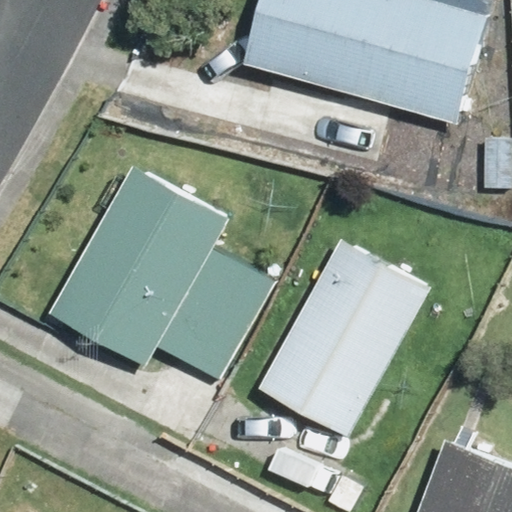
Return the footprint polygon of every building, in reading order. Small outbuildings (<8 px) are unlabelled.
[(479,0),(268,0),(254,50),(470,112),(501,6),(479,0)] [(511,134),(486,133),(483,188),(511,189),(511,134)] [(238,216),(138,160),(56,306),(156,362),(166,344),(226,378),(280,282),(220,248),(238,216)] [(355,434),(435,283),(345,236),(265,387),(355,434)] [(511,511),(511,454),(450,432),(420,511),(511,511)]
